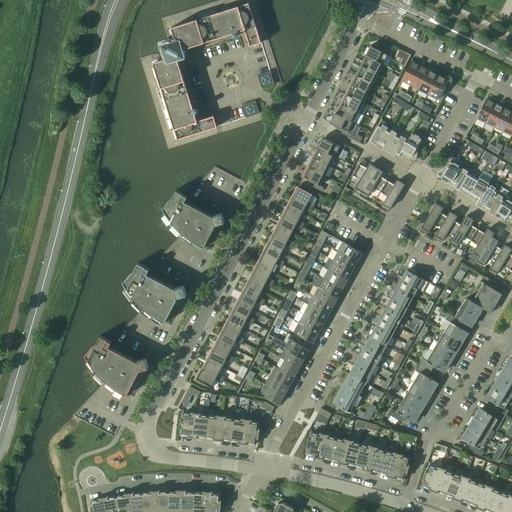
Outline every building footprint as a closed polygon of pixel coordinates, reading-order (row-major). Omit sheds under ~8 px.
[(176,39),(161,44),(166,58),(153,62),(177,139),(217,127),(214,115),(197,120),(178,59),(186,57),(184,49),(245,29),(250,46),(261,42),(249,2),(172,27),(176,39)] [(367,56),(383,64),(390,51),(376,44),(374,47),(370,45),(365,55),(366,56),(367,56)] [(404,67),(411,55),(405,52),(399,64),(404,67)] [(378,74),(383,64),(367,56),(366,56),(362,65),(378,74)] [(410,85),(420,66),(411,61),(401,80),(410,85)] [(373,84),(378,74),(362,65),(357,75),(373,84)] [(410,85),(419,89),(428,70),(420,66),(410,85)] [(419,89),(428,93),(438,75),(428,70),(419,89)] [(272,78),(270,71),(257,75),(259,82),(272,78)] [(368,93),(373,84),(357,75),(352,85),(368,93)] [(438,75),(428,93),(441,100),(451,81),(451,80),(451,79),(451,78),(451,77),(450,77),(449,76),(448,75),(447,75),(446,75),(445,76),(444,76),(444,77),(443,78),(438,75)] [(262,88),(274,84),(272,78),(259,82),(262,88)] [(363,103),(368,93),(352,85),(347,94),(363,103)] [(358,112),(363,103),(347,94),(342,104),(358,112)] [(405,102),(402,100),(395,96),(393,101),(403,107),(405,102)] [(486,122),(495,104),(486,99),(477,118),(486,122)] [(255,100),(248,103),(252,115),(259,113),(255,100)] [(246,117),(252,115),(248,103),(242,105),(246,117)] [(342,104),(337,113),(353,122),(358,112),(342,104)] [(423,104),(420,108),(429,113),(432,109),(423,104)] [(486,122),(494,127),(504,108),(495,104),(486,122)] [(494,127),(503,131),(511,112),(504,108),(494,127)] [(341,133),(350,138),(354,140),(356,136),(352,134),(357,124),(353,122),(337,113),(335,112),(330,122),(343,129),(341,133)] [(511,112),(503,131),(511,135),(511,134),(511,112)] [(382,119),(379,124),(369,141),(370,141),(371,140),(380,145),(389,130),(392,125),(382,119)] [(380,145),(389,151),(398,135),(389,130),(380,145)] [(389,151),(398,156),(408,141),(407,140),(398,135),(389,151)] [(322,137),(317,147),(318,148),(319,148),(335,156),(338,158),(344,149),(346,145),(337,140),(335,144),(322,137)] [(417,158),(419,143),(409,137),(407,140),(408,141),(398,156),(399,156),(401,153),(412,160),(413,160),(414,160),(415,160),(416,160),(416,159),(417,158)] [(472,148),(475,150),(481,154),(483,149),(474,144),(472,148)] [(318,148),(314,157),(330,166),(335,156),(319,148),(318,148)] [(498,158),(493,155),(490,159),(488,163),(493,166),(498,158)] [(314,157),(309,167),(325,175),(330,166),(314,157)] [(439,176),(451,183),(460,168),(451,162),(439,171),(437,173),(439,176)] [(354,190),(360,194),(376,167),(371,164),(370,165),(371,165),(368,169),(360,164),(360,163),(352,176),(353,176),(360,180),(354,190)] [(325,175),(309,167),(303,177),(315,183),(313,187),(322,191),(324,187),(320,185),(325,175)] [(376,199),(387,180),(378,175),(381,171),(382,171),(376,167),(360,194),(367,198),(373,188),(380,192),(375,199),(376,199)] [(451,183),(460,189),(469,173),(460,168),(451,183)] [(460,189),(469,194),(479,179),(469,173),(460,189)] [(469,194),(478,200),(479,200),(488,184),(488,185),(490,181),(481,175),(479,179),(469,194)] [(387,180),(376,199),(380,192),(387,196),(381,206),(388,211),(404,184),(398,181),(396,186),(387,181),(388,180),(387,180)] [(476,203),(486,209),(497,190),(488,185),(488,184),(479,200),(478,200),(476,203)] [(293,197),(313,207),(314,204),(308,201),(312,195),(312,194),(298,187),(293,197)] [(168,223),(171,226),(171,227),(174,230),(177,233),(180,236),(181,236),(184,239),(187,241),(190,244),(195,246),(199,249),(201,245),(204,247),(215,225),(225,222),(222,213),(213,216),(185,201),(187,196),(176,190),(172,198),(163,207),(162,207),(165,212),(163,216),(165,220),(168,223)] [(495,214),(504,199),(506,195),(497,190),(486,209),(495,214)] [(504,199),(495,214),(505,220),(507,217),(506,216),(511,207),(511,198),(506,195),(504,199)] [(293,197),(288,206),(302,213),(305,207),(311,210),(313,207),(293,197)] [(447,217),(447,216),(438,211),(441,207),(442,207),(436,203),(420,230),(427,234),(433,224),(440,228),(447,217)] [(288,206),(283,216),(303,226),(304,223),(298,220),(302,213),(288,206)] [(450,212),(447,216),(447,217),(440,228),(434,238),(441,242),(447,232),(454,236),(454,237),(461,225),(452,220),(455,215),(455,216),(456,215),(450,212)] [(283,216),(278,225),(292,233),(295,226),(301,229),(303,226),(283,216)] [(466,216),(461,225),(454,237),(454,236),(450,242),(457,246),(463,236),(470,240),(466,248),(478,228),(477,228),(477,229),(468,224),(471,219),(472,220),(472,219),(466,216)] [(331,230),(334,225),(329,222),(326,227),(331,230)] [(278,225),(273,235),(293,245),(294,242),(288,239),(292,233),(278,225)] [(471,255),(478,259),(492,235),(493,235),(494,233),(488,229),(488,230),(486,234),(477,229),(478,228),(466,248),(471,241),(478,245),(471,255)] [(320,236),(317,240),(323,243),(325,239),(328,234),(322,231),(320,236)] [(273,235),(268,245),(282,252),(285,245),(291,248),(293,246),(293,245),(273,235)] [(492,237),(493,235),(492,235),(478,259),(475,263),(482,267),(488,257),(495,261),(502,250),(502,249),(493,244),(496,240),(497,240),(492,237)] [(343,241),(337,251),(343,254),(357,262),(362,252),(348,244),(343,241)] [(268,245),(263,254),(283,265),(284,262),(278,259),(282,252),(268,245)] [(505,245),(502,249),(502,250),(495,261),(489,271),(495,275),(501,265),(508,269),(504,277),(511,264),(511,255),(507,253),(510,248),(510,249),(510,248),(505,245)] [(337,251),(333,260),(352,270),(357,262),(343,254),(337,251)] [(263,254),(258,264),(272,271),(275,265),(281,268),(283,265),(263,254)] [(333,260),(328,269),(333,272),(347,279),(352,270),(333,260)] [(138,308),(141,311),(145,313),(148,316),(151,318),(151,319),(160,324),(162,320),(165,322),(178,297),(187,294),(184,285),(175,288),(147,274),(149,269),(138,263),(134,271),(123,281),(125,286),(123,291),(124,291),(126,294),(129,298),(132,301),(135,305),(138,308)] [(258,264),(253,273),(273,284),(274,281),(268,278),(272,271),(258,264)] [(328,269),(323,278),(328,280),(342,288),(347,279),(333,272),(328,269)] [(460,269),(455,277),(459,280),(464,271),(460,269)] [(407,270),(402,280),(418,289),(423,279),(407,270)] [(253,273),(248,283),(262,290),(265,284),(271,287),(273,284),(253,273)] [(323,278),(318,287),(338,297),(342,288),(328,280),(323,278)] [(402,280),(397,289),(412,298),(418,289),(402,280)] [(248,283),(243,293),(263,303),(264,300),(258,297),(262,290),(248,283)] [(473,301),(482,308),(491,313),(502,294),(484,283),(473,301)] [(441,289),(435,285),(429,295),(436,298),(441,289)] [(333,306),(338,297),(318,287),(313,296),(333,306)] [(397,289),(391,299),(407,308),(412,298),(397,289)] [(444,290),(440,297),(445,300),(449,293),(444,290)] [(243,293),(238,302),(252,309),(255,303),(261,306),(263,303),(243,293)] [(313,296),(308,305),(328,315),(333,306),(313,296)] [(455,317),(461,321),(471,326),(482,308),(473,301),(466,298),(455,317)] [(391,299),(386,308),(402,317),(407,308),(391,299)] [(238,302),(233,312),(253,322),(254,319),(248,316),(252,309),(238,302)] [(308,305),(303,313),(323,324),(328,315),(308,305)] [(386,308),(381,318),(397,327),(402,317),(386,308)] [(233,312),(228,321),(242,329),(245,322),(251,325),(253,322),(233,312)] [(318,333),(323,324),(303,313),(298,322),(318,333)] [(461,321),(455,317),(449,313),(445,319),(450,322),(444,331),(462,342),(468,332),(458,326),(461,321)] [(381,318),(376,327),(392,336),(397,327),(381,318)] [(228,321),(223,331),(243,341),(244,338),(238,335),(242,329),(228,321)] [(318,333),(298,322),(293,332),(313,342),(318,333)] [(376,327),(371,337),(386,345),(392,336),(376,327)] [(462,342),(444,331),(441,330),(438,335),(435,334),(433,338),(438,341),(456,352),(462,342)] [(223,331),(218,341),(232,348),(235,341),(241,345),(243,341),(223,331)] [(114,392),(121,396),(122,397),(124,393),(127,395),(128,394),(127,394),(139,371),(149,367),(146,358),(136,361),(109,346),(111,341),(100,335),(96,343),(85,354),(84,354),(87,359),(85,363),(90,370),(95,376),(101,382),(107,387),(114,392)] [(371,337),(366,346),(381,355),(386,345),(371,337)] [(289,339),(284,348),(290,351),(304,359),(309,349),(295,341),(289,339)] [(218,341),(213,350),(233,361),(234,358),(228,354),(232,348),(218,341)] [(438,341),(432,351),(450,361),(456,352),(438,341)] [(366,346),(360,356),(376,364),(381,355),(366,346)] [(304,359),(290,351),(284,348),(279,357),(285,360),(299,368),(304,359)] [(213,350),(208,360),(222,367),(225,360),(231,364),(233,361),(213,350)] [(396,363),(399,365),(405,355),(397,351),(392,360),(396,363)] [(422,358),(419,364),(431,371),(434,366),(444,372),(450,361),(432,351),(426,360),(422,358)] [(360,356),(355,365),(371,374),(376,364),(360,356)] [(218,374),(222,367),(208,360),(203,369),(201,368),(201,369),(223,380),(225,377),(218,374)] [(285,360),(280,369),(294,377),(299,368),(285,360)] [(419,372),(414,382),(431,392),(437,382),(428,376),(431,371),(419,364),(415,369),(419,372)] [(355,365),(350,375),(366,383),(371,374),(355,365)] [(289,385),(294,377),(280,369),(275,366),(270,375),(289,385)] [(511,372),(504,368),(499,377),(511,385),(511,372)] [(223,380),(201,369),(196,379),(212,387),(212,386),(215,380),(222,383),(223,380)] [(284,394),(289,385),(270,375),(265,384),(270,386),(284,394)] [(366,383),(350,375),(334,403),(350,412),(366,383)] [(511,385),(499,377),(493,387),(510,398),(511,394),(511,385)] [(414,382),(408,391),(425,402),(431,392),(414,382)] [(261,390),(261,393),(262,394),(265,396),(279,404),(284,394),(270,386),(265,384),(261,390)] [(193,394),(197,397),(200,393),(199,398),(204,398),(205,392),(200,392),(190,386),(187,391),(193,394)] [(497,403),(493,408),(505,416),(509,410),(505,407),(510,398),(493,387),(487,397),(497,403)] [(377,397),(381,398),(384,393),(380,391),(380,392),(374,388),(371,394),(377,397)] [(187,391),(184,397),(190,400),(193,394),(187,391)] [(408,391),(402,401),(420,412),(425,402),(408,391)] [(389,394),(384,402),(388,405),(393,397),(389,394)] [(274,407),(264,401),(261,406),(272,412),(274,407)] [(413,422),(420,412),(402,401),(396,411),(392,408),(388,414),(400,421),(404,416),(413,422)] [(321,408),(318,413),(328,419),(331,413),(321,408)] [(480,408),(474,418),(492,429),(498,419),(502,422),(505,416),(493,408),(490,414),(480,408)] [(193,437),(196,412),(191,412),(191,413),(183,412),(182,419),(181,419),(180,428),(181,428),(180,434),(189,435),(189,436),(193,437)] [(196,412),(193,437),(198,437),(198,436),(206,437),(208,415),(200,414),(200,413),(196,412)] [(208,415),(206,437),(214,438),(213,439),(218,440),(221,415),(216,415),(216,416),(208,415)] [(221,415),(218,440),(223,440),(223,439),(231,440),(234,418),(226,417),(226,416),(221,415)] [(234,418),(231,440),(238,441),(238,442),(243,443),(246,419),(242,418),(242,419),(234,418)] [(474,418),(468,428),(486,438),(492,429),(474,418)] [(246,419),(243,443),(247,444),(248,443),(256,444),(257,438),(258,438),(260,428),(258,428),(259,422),(251,421),(251,419),(246,419)] [(480,448),(486,438),(468,428),(462,438),(472,444),(468,451),(481,456),(484,450),(480,448)] [(319,457),(324,433),(320,432),(319,434),(311,432),(310,438),(308,438),(306,447),(308,447),(306,453),(314,455),(314,456),(319,457)] [(324,433),(319,457),(323,458),(323,457),(331,459),(336,437),(328,436),(329,434),(324,433)] [(404,439),(415,443),(417,437),(405,433),(404,439)] [(336,437),(331,459),(339,461),(338,462),(343,463),(349,439),(344,438),(344,439),(336,437)] [(349,439),(343,463),(347,464),(348,463),(355,465),(361,444),(353,442),(353,440),(349,439)] [(445,453),(447,447),(436,443),(434,449),(445,453)] [(361,444),(355,465),(363,467),(362,468),(367,470),(373,446),(369,444),(369,446),(361,444)] [(373,446),(367,470),(371,471),(372,469),(379,472),(385,450),(378,448),(378,447),(373,446)] [(385,450),(379,472),(387,474),(386,475),(391,476),(398,453),(393,451),(393,453),(385,450)] [(398,453),(391,476),(395,478),(396,477),(404,479),(406,473),(407,473),(409,464),(408,464),(410,458),(402,455),(402,454),(398,453)] [(434,491),(442,467),(437,466),(437,467),(429,464),(427,470),(426,470),(423,479),(424,479),(422,485),(430,488),(429,489),(434,491)] [(442,467),(434,491),(438,492),(438,491),(446,493),(453,473),(446,470),(446,469),(442,467)] [(453,473),(446,493),(453,496),(453,497),(457,499),(466,476),(461,474),(461,476),(453,473)] [(469,502),(477,482),(470,479),(470,478),(466,476),(457,499),(461,501),(462,499),(469,502)] [(477,482),(469,502),(476,505),(476,506),(480,508),(489,485),(485,484),(485,485),(477,482)] [(489,485),(480,508),(484,510),(485,509),(492,511),(501,491),(493,488),(494,487),(489,485)] [(156,511),(155,490),(150,490),(150,491),(151,491),(151,492),(144,492),(142,492),(143,511),(156,511)] [(168,511),(168,491),(167,491),(159,491),(160,491),(160,490),(155,490),(156,511),(168,511)] [(180,511),(181,490),(177,490),(177,491),(170,491),(168,491),(168,511),(180,511)] [(193,511),(194,491),(193,491),(185,491),(185,490),(186,490),(181,490),(180,511),(193,511)] [(205,511),(207,491),(203,491),(203,492),(194,491),(193,511),(205,511)] [(205,511),(218,511),(219,509),(220,509),(221,500),(220,500),(220,501),(220,494),(211,493),(211,492),(212,492),(207,491),(205,511)] [(501,491),(492,511),(505,511),(511,497),(511,494),(509,493),(508,495),(501,491)] [(143,511),(142,492),(133,493),(134,493),(134,492),(129,493),(131,511),(143,511)] [(131,511),(129,493),(124,493),(124,494),(125,494),(118,495),(116,496),(118,511),(131,511)] [(103,497),(106,511),(118,511),(116,496),(107,497),(108,497),(108,496),(103,497)] [(106,511),(103,497),(99,498),(100,499),(91,501),(92,508),(91,508),(91,507),(91,511),(106,511)] [(295,511),(293,510),(294,508),(282,502),(281,504),(278,502),(273,511),(295,511)]
